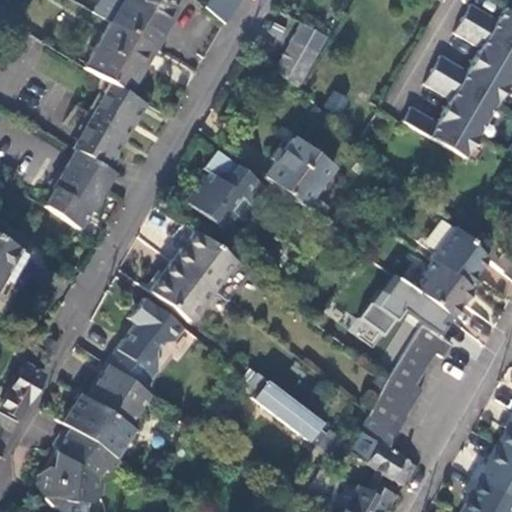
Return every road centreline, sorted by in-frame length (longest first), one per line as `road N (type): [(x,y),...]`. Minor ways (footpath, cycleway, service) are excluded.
road 1 (residential): [(255,0),(80,307),(0,470)]
road 2 (residential): [(511,331),(410,511)]
